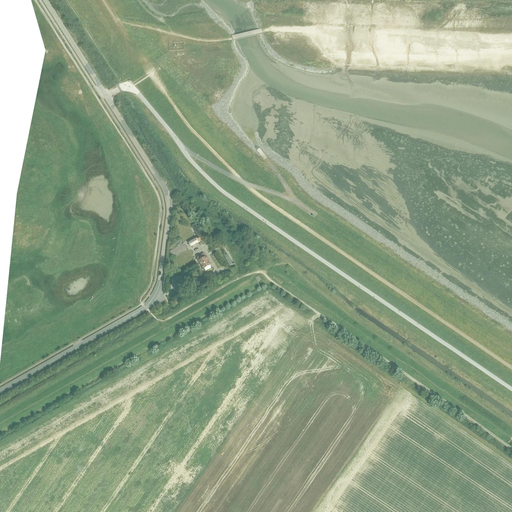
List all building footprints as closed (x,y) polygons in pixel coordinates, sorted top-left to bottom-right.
[(192,225),(198,237),(202,235),(195,224),(192,225)] [(198,237),(187,243),(189,246),(190,245),(191,247),(198,242),(198,243),(202,241),(204,240),(202,235),(198,237)] [(173,244),(175,248),(184,243),(182,239),(173,244)] [(175,248),(170,252),(172,255),(186,247),(184,243),(175,248)] [(186,247),(172,255),(173,258),(188,250),(186,247)] [(204,253),(198,256),(199,256),(197,257),(199,261),(198,261),(203,270),(204,269),(206,271),(211,268),(210,266),(211,265),(206,256),(206,257),(204,253)] [(227,254),(224,256),(230,266),(233,264),(227,254)]
